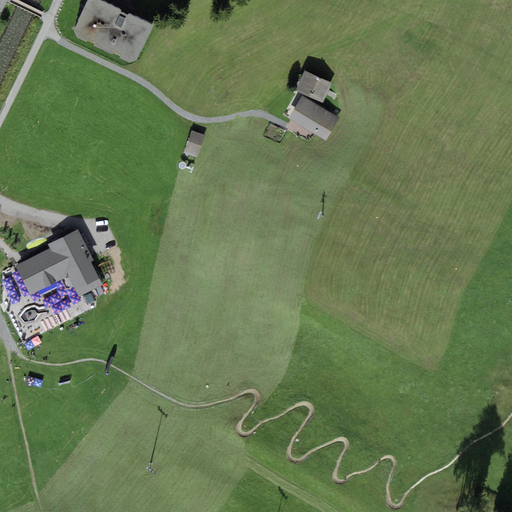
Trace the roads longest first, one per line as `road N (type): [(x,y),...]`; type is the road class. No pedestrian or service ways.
road 1 (track): [(45,32),(145,83),(188,117),(217,123),(253,115),(304,135)]
road 2 (residential): [(62,0),(0,122)]
